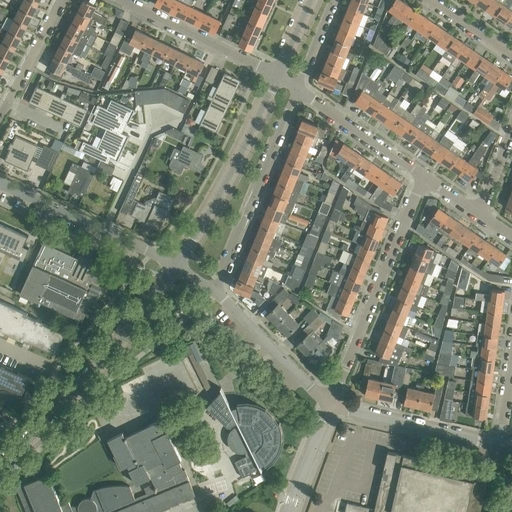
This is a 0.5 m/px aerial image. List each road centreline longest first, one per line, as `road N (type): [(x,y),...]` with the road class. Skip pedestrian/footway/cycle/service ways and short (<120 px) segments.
road 1 (residential): [(0,466),(120,341),(176,265)]
road 2 (residential): [(329,404),(426,180)]
road 3 (residential): [(215,291),(297,86)]
road 4 (residential): [(176,265),(277,74)]
road 5 (residential): [(176,265),(0,183)]
road 6 (residential): [(329,404),(500,444)]
road 7 (residential): [(277,74),(122,0)]
road 8 (residential): [(329,404),(215,291)]
road 9 (residential): [(426,180),(297,86)]
